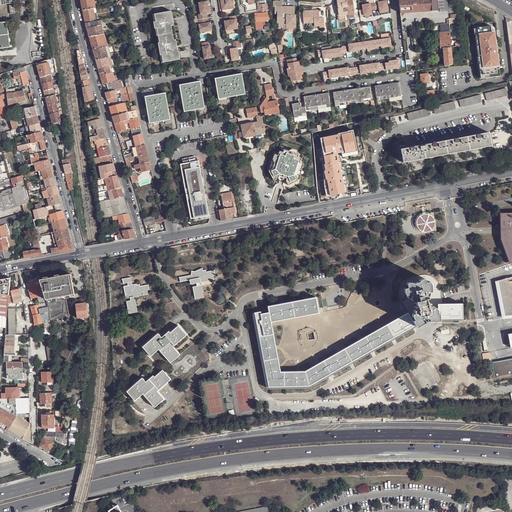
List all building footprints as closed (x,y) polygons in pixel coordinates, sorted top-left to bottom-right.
[(81,0),(83,11),(93,9),(91,0),(81,0)] [(220,0),(222,9),(235,8),(233,0),(220,0)] [(345,14),(348,14),(346,0),(337,0),(339,15),(339,20),(346,20),(345,14)] [(346,0),(348,14),(354,13),(352,0),(346,0)] [(400,8),(400,10),(400,13),(437,11),(436,0),(398,0),(399,4),(400,8)] [(198,14),(199,19),(207,17),(207,13),(210,12),(210,13),(212,13),(211,6),(209,7),(208,1),(199,2),(200,13),(198,14)] [(282,2),(273,1),(273,7),(275,7),(275,14),(277,14),(277,23),(278,23),(278,27),(282,28),(283,25),(286,25),(295,25),(295,15),(294,15),(295,7),(282,7),(282,2)] [(387,1),(362,5),(364,17),(372,16),(371,11),(379,10),(380,15),(388,14),(387,1)] [(10,21),(8,4),(0,4),(0,22),(7,22),(9,22),(10,21)] [(83,11),(86,24),(96,22),(94,13),(93,9),(83,11)] [(319,10),(303,11),(304,23),(314,23),(319,22),(320,26),(320,28),(325,27),(324,18),(320,18),(319,10)] [(172,11),(155,14),(156,22),(154,22),(155,28),(157,28),(160,43),(158,43),(161,55),(162,55),(163,62),(180,59),(179,52),(178,52),(176,40),(174,40),(171,25),(174,25),(172,11)] [(268,13),(255,14),(256,25),(265,25),(265,21),(267,21),(269,21),(268,19),(268,13)] [(236,15),(230,16),(231,20),(225,21),(226,30),(238,28),(237,19),(236,15)] [(339,15),(337,15),(338,23),(346,22),(346,20),(339,20),(339,15)] [(199,19),(198,19),(200,32),(212,30),(211,22),(208,22),(207,17),(199,19)] [(86,24),(89,37),(101,34),(98,21),(96,22),(86,24)] [(8,26),(7,22),(0,22),(0,48),(11,48),(8,26)] [(483,71),(483,78),(500,76),(498,61),(497,61),(496,54),(497,54),(497,50),(495,50),(495,47),(495,44),(496,44),(495,32),(492,32),(491,26),(491,25),(477,27),(478,28),(478,34),(476,34),(476,35),(476,42),(479,42),(479,48),(477,49),(478,56),(480,56),(481,62),(479,63),(480,71),(483,71)] [(440,32),(441,48),(443,48),(444,50),(445,66),(452,65),(450,31),(448,31),(440,32)] [(89,37),(92,49),(105,47),(101,34),(89,37)] [(390,38),(380,39),(381,46),(381,48),(391,46),(390,38)] [(240,40),(233,41),(234,48),(230,49),(232,60),(239,59),(238,48),(241,47),(240,40)] [(376,40),(362,42),(363,49),(367,49),(367,50),(377,48),(377,47),(376,40)] [(209,41),(202,42),(204,59),(212,57),(211,45),(210,45),(209,41)] [(362,42),(348,44),(349,53),(359,51),(359,50),(363,49),(362,42)] [(332,49),(333,58),(343,56),(343,54),(347,53),(346,46),(342,47),(342,48),(332,49)] [(92,49),(96,60),(105,58),(108,57),(105,47),(92,49)] [(322,50),(318,50),(319,57),(323,57),(323,59),(330,58),(332,58),(333,58),(332,49),(322,51),(322,50)] [(37,63),(39,71),(50,69),(49,66),(56,65),(54,57),(37,63)] [(108,67),(105,58),(96,60),(98,68),(108,67)] [(81,76),(88,74),(86,69),(83,59),(79,60),(81,76)] [(399,60),(389,61),(389,63),(385,63),(386,70),(400,68),(399,60)] [(288,74),(302,71),(302,67),(300,67),(299,62),(297,63),(290,64),(288,64),(287,64),(288,69),(287,70),(288,74)] [(379,63),(369,64),(371,73),(381,71),(380,64),(379,63)] [(369,64),(359,66),(360,67),(361,74),(371,73),(369,64)] [(348,67),(338,69),(340,77),(350,76),(349,69),(348,67)] [(338,69),(328,71),(330,79),(340,77),(338,69)] [(26,71),(21,73),(22,77),(24,84),(24,85),(26,85),(30,84),(26,71)] [(302,71),(288,74),(289,78),(290,77),(291,82),(303,80),(302,75),(303,74),(302,71)] [(103,84),(108,83),(113,81),(111,73),(106,74),(106,72),(100,73),(103,84)] [(215,78),(219,99),(245,94),(242,77),(242,74),(242,73),(231,75),(227,76),(223,77),(215,78)] [(421,74),(422,84),(430,83),(430,81),(433,81),(432,74),(428,74),(428,73),(421,74)] [(40,76),(42,83),(53,81),(51,76),(51,74),(40,76)] [(108,83),(111,91),(113,90),(116,90),(122,88),(124,88),(121,80),(115,81),(113,81),(108,83)] [(42,83),(44,90),(53,88),(54,88),(54,85),(53,81),(42,83)] [(180,85),(184,111),(205,108),(200,81),(180,85)] [(375,86),(377,100),(390,98),(402,96),(400,82),(375,86)] [(266,96),(274,95),(271,83),(264,85),(266,96)] [(83,87),(85,101),(95,99),(91,85),(83,87)] [(133,93),(131,86),(127,87),(124,88),(122,88),(124,95),(126,95),(133,93)] [(334,92),(336,106),(348,104),(370,101),(373,101),(370,86),(334,92)] [(44,90),(46,97),(55,95),(54,91),(53,88),(44,90)] [(8,107),(9,112),(13,112),(13,111),(11,104),(27,100),(24,90),(16,92),(8,93),(8,98),(9,105),(8,107)] [(115,97),(113,90),(111,91),(105,93),(108,99),(115,97)] [(422,91),(423,98),(435,96),(434,90),(422,91)] [(148,115),(150,123),(170,119),(166,92),(145,96),(147,107),(148,111),(148,115)] [(5,94),(0,95),(0,107),(6,106),(3,100),(8,98),(8,93),(5,94)] [(133,93),(126,95),(128,102),(135,100),(133,93)] [(331,107),(329,93),(304,96),(306,106),(306,108),(306,110),(318,109),(327,107),(331,107)] [(46,97),(48,105),(57,103),(58,103),(56,94),(55,95),(46,97)] [(264,112),(265,115),(280,112),(278,100),(275,100),(267,102),(266,102),(267,108),(264,109),(264,112)] [(293,104),(295,118),(298,117),(299,117),(299,116),(305,115),(307,115),(306,110),(306,108),(302,109),(302,107),(301,102),(293,104)] [(48,105),(50,114),(58,112),(57,107),(57,103),(48,105)] [(113,116),(125,113),(124,108),(122,103),(110,106),(113,116)] [(25,109),(27,117),(38,115),(36,106),(28,108),(25,109)] [(246,109),(248,118),(256,117),(258,116),(257,107),(246,109)] [(50,114),(52,123),(61,121),(59,115),(58,112),(50,114)] [(115,124),(124,122),(128,121),(125,113),(113,116),(115,124)] [(27,117),(29,126),(30,125),(40,123),(38,115),(27,117)] [(139,118),(133,120),(130,120),(132,127),(133,127),(133,129),(136,128),(137,127),(139,126),(141,125),(139,118)] [(89,125),(89,126),(94,124),(96,124),(97,129),(103,128),(101,119),(88,122),(89,125)] [(256,135),(265,133),(263,121),(257,122),(253,123),(256,135)] [(117,132),(126,130),(125,124),(124,122),(115,124),(117,132)] [(32,131),(32,134),(42,132),(40,123),(30,125),(32,131)] [(256,135),(253,123),(241,125),(244,138),(256,135)] [(244,138),(241,125),(239,125),(234,126),(235,133),(235,139),(244,138)] [(109,146),(107,140),(105,135),(103,128),(97,129),(95,129),(92,130),(95,141),(97,145),(98,148),(109,146)] [(143,134),(141,128),(135,129),(132,130),(134,136),(143,134)] [(7,132),(11,149),(15,148),(10,131),(7,132)] [(35,142),(44,140),(42,132),(32,134),(29,135),(27,135),(29,139),(31,138),(32,143),(35,142)] [(400,149),(403,162),(491,146),(488,132),(400,149)] [(145,145),(143,137),(135,139),(136,147),(145,145)] [(331,138),(322,139),(322,142),(324,155),(324,159),(333,158),(331,138)] [(35,142),(36,148),(41,147),(42,150),(46,149),(44,140),(35,142)] [(27,144),(30,153),(33,152),(32,149),(35,148),(36,148),(35,142),(32,143),(27,144)] [(324,155),(322,142),(313,143),(315,156),(321,155),(324,155)] [(17,146),(19,152),(27,150),(28,154),(30,153),(27,144),(26,144),(22,145),(17,146)] [(145,145),(136,147),(139,157),(148,155),(145,145)] [(98,148),(100,157),(111,155),(109,146),(98,148)] [(0,182),(12,179),(22,176),(23,175),(21,167),(16,148),(15,148),(11,149),(0,152),(0,182)] [(339,151),(342,168),(362,165),(359,148),(339,151)] [(298,180),(296,177),(298,171),(302,169),(303,164),(300,163),(301,158),(298,157),(299,154),(289,151),(284,150),(283,152),(280,151),(279,152),(278,155),(275,154),(273,159),(275,163),(273,169),(269,170),(269,171),(274,180),(278,178),(279,176),(287,178),(286,181),(289,185),(298,180)] [(94,158),(95,167),(101,165),(114,163),(111,155),(100,157),(98,157),(94,158)] [(148,155),(139,157),(139,159),(140,164),(141,168),(142,171),(143,173),(152,171),(148,155)] [(51,168),(49,159),(40,162),(39,162),(41,170),(42,170),(51,168)] [(184,164),(181,164),(191,219),(194,219),(207,216),(209,215),(206,199),(204,200),(203,196),(206,195),(199,161),(196,161),(184,164)] [(63,165),(65,173),(72,171),(70,163),(63,165)] [(116,171),(114,163),(101,165),(102,173),(116,171)] [(323,164),(315,165),(317,179),(317,181),(325,180),(323,164)] [(43,175),(44,179),(54,177),(51,168),(42,170),(43,175)] [(96,175),(97,180),(108,178),(117,176),(116,171),(102,173),(96,175)] [(22,176),(12,179),(14,184),(24,182),(22,176)] [(45,184),(47,188),(56,186),(54,177),(44,179),(45,184)] [(97,180),(98,193),(101,192),(105,191),(109,190),(107,183),(108,180),(108,178),(97,180)] [(107,183),(109,190),(113,190),(121,188),(118,178),(108,180),(107,183)] [(317,181),(317,188),(319,188),(326,186),(325,180),(317,181)] [(3,197),(6,210),(22,205),(29,203),(24,185),(14,188),(12,188),(14,194),(3,197)] [(47,188),(50,197),(58,195),(59,195),(56,186),(47,188)] [(319,200),(328,198),(327,188),(326,186),(319,188),(320,191),(318,191),(319,200)] [(12,188),(1,192),(3,197),(14,194),(12,188)] [(121,188),(113,190),(115,198),(123,196),(121,188)] [(224,209),(230,208),(232,214),(235,214),(231,193),(221,194),(224,209)] [(60,203),(58,195),(50,197),(50,198),(52,205),(60,203)] [(100,201),(102,209),(126,204),(123,196),(115,198),(110,199),(103,200),(100,201)] [(0,219),(0,225),(6,224),(11,223),(28,217),(32,216),(29,203),(22,205),(24,212),(0,219)] [(102,209),(103,218),(113,216),(118,216),(128,213),(126,204),(102,209)] [(36,210),(34,210),(36,219),(38,219),(45,217),(45,216),(48,215),(49,215),(48,211),(46,211),(46,208),(43,209),(43,208),(42,208),(36,210)] [(222,221),(233,219),(232,214),(230,208),(224,209),(219,210),(221,218),(222,221)] [(50,223),(52,222),(61,220),(60,219),(59,213),(59,212),(57,213),(53,214),(49,215),(48,215),(49,219),(50,223)] [(499,231),(500,239),(508,263),(511,262),(511,212),(499,213),(499,231)] [(128,213),(118,216),(118,220),(119,224),(121,224),(125,223),(131,222),(128,213)] [(159,219),(155,219),(156,223),(164,221),(163,214),(158,215),(159,219)] [(417,228),(419,230),(421,232),(425,232),(428,232),(430,230),(432,228),(433,225),(433,222),(432,219),(430,216),(428,215),(425,214),(422,214),(420,216),(417,218),(416,220),(416,223),(416,226),(417,228)] [(12,226),(29,220),(28,217),(11,223),(12,226)] [(151,217),(143,218),(145,225),(152,224),(151,217)] [(52,222),(55,232),(67,228),(64,219),(61,220),(52,222)] [(0,238),(6,237),(9,236),(10,236),(6,224),(0,225),(0,238)] [(67,228),(55,232),(59,247),(60,252),(73,250),(67,228)] [(135,237),(133,229),(127,230),(122,231),(123,234),(125,239),(135,237)] [(0,238),(0,251),(8,249),(9,248),(6,237),(0,238)] [(25,259),(42,255),(38,239),(35,240),(33,241),(34,247),(35,250),(31,251),(24,252),(24,255),(25,259)] [(8,249),(0,251),(0,255),(5,258),(10,257),(8,249)] [(179,278),(180,282),(189,280),(189,281),(190,281),(191,284),(197,283),(197,286),(193,287),(194,296),(202,295),(201,286),(200,286),(200,283),(214,280),(213,276),(215,275),(215,271),(206,272),(206,270),(203,271),(202,268),(195,272),(192,271),(191,275),(179,278)] [(44,295),(45,299),(66,295),(75,294),(71,274),(39,280),(40,281),(40,283),(41,284),(42,289),(44,295)] [(511,280),(508,281),(508,277),(494,281),(501,319),(511,317),(511,280)] [(11,278),(0,279),(0,294),(4,294),(9,295),(11,278)] [(127,302),(129,314),(137,312),(135,300),(134,300),(134,297),(148,294),(147,290),(149,290),(148,285),(140,287),(140,285),(137,285),(136,284),(132,285),(132,282),(131,282),(131,278),(123,279),(123,283),(128,283),(129,286),(124,287),(126,299),(130,298),(131,301),(127,302)] [(410,320),(414,325),(425,319),(437,318),(437,313),(435,313),(435,309),(433,307),(432,308),(428,302),(425,303),(424,298),(426,297),(426,295),(427,295),(427,291),(430,291),(429,284),(427,281),(424,282),(422,278),(417,280),(418,281),(411,283),(411,282),(405,282),(405,287),(403,288),(403,292),(407,298),(408,297),(410,300),(411,299),(412,301),(414,301),(415,306),(413,306),(412,313),(410,313),(410,316),(412,319),(410,320)] [(28,290),(31,298),(39,296),(44,295),(42,289),(37,291),(36,287),(28,290)] [(19,289),(10,291),(14,303),(23,300),(19,289)] [(350,297),(356,300),(359,295),(353,292),(350,297)] [(0,315),(7,316),(8,307),(8,304),(9,297),(9,295),(4,294),(0,294),(0,315)] [(47,304),(48,308),(49,316),(50,320),(69,316),(66,295),(45,299),(46,302),(47,304)] [(319,313),(316,298),(268,307),(269,313),(261,314),(261,312),(255,313),(268,386),(309,385),(414,325),(410,320),(412,319),(410,316),(410,313),(412,313),(413,306),(415,306),(414,301),(412,301),(411,299),(410,300),(408,297),(407,298),(402,302),(408,313),(305,371),(280,372),(271,322),(319,313)] [(88,316),(86,303),(76,304),(78,318),(84,317),(88,316)] [(462,304),(436,304),(437,313),(437,318),(462,318),(462,304)] [(158,334),(142,347),(150,356),(159,350),(170,363),(154,377),(153,376),(149,379),(144,373),(141,376),(142,378),(127,391),(135,401),(143,393),(154,407),(164,399),(157,391),(170,379),(178,387),(210,360),(194,342),(179,355),(172,347),(186,335),(178,326),(170,333),(169,331),(162,338),(158,334)] [(45,340),(45,342),(49,366),(56,365),(52,339),(45,340)] [(488,342),(480,344),(482,356),(490,354),(488,342)] [(5,352),(14,353),(14,345),(5,344),(5,345),(4,352),(5,352)] [(511,358),(491,362),(494,380),(511,376),(511,358)] [(22,368),(7,368),(7,373),(9,373),(9,378),(19,378),(19,376),(22,376),(22,368)] [(53,372),(41,372),(42,383),(53,382),(53,372)] [(6,388),(6,398),(15,398),(18,398),(18,388),(18,387),(6,388)] [(40,393),(40,404),(51,404),(51,393),(40,393)] [(0,407),(16,417),(16,416),(16,413),(15,398),(6,398),(3,399),(0,398),(0,407)] [(15,398),(16,413),(24,413),(26,413),(30,413),(29,398),(20,398),(18,398),(15,398)] [(0,426),(8,431),(16,417),(0,407),(0,426)] [(54,414),(42,414),(42,425),(54,425),(54,414)] [(30,443),(30,424),(23,420),(21,419),(16,416),(16,417),(8,431),(30,443)] [(78,421),(72,420),(71,427),(69,440),(69,445),(74,446),(78,421)] [(56,427),(56,432),(64,432),(64,423),(61,423),(62,427),(56,427)] [(46,432),(44,437),(54,442),(55,441),(56,433),(46,432)] [(65,440),(64,433),(56,433),(55,441),(65,445),(65,440)] [(54,442),(44,437),(43,437),(39,446),(49,451),(50,451),(54,442)]
